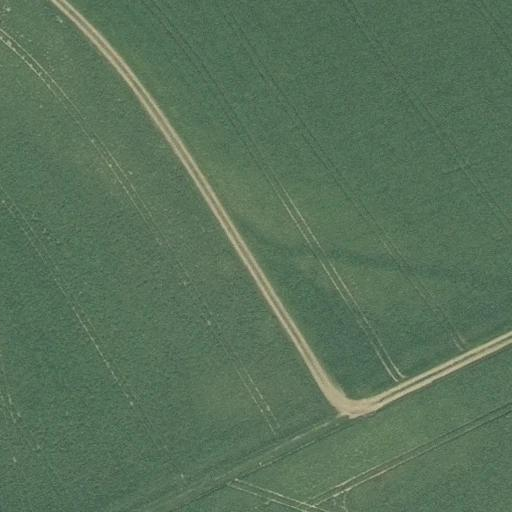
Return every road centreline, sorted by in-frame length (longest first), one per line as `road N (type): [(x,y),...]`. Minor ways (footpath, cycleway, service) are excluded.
road 1 (track): [(341,423),(129,91),(53,0)]
road 2 (track): [(511,341),(155,511)]
